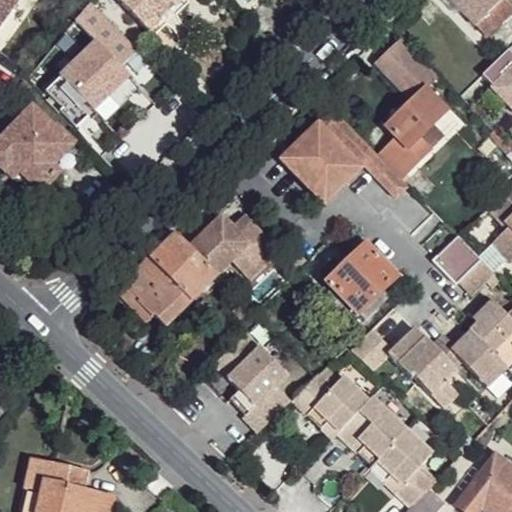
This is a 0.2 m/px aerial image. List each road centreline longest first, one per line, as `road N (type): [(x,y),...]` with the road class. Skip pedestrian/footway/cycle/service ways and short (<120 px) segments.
road 1 (primary): [(40,324),(238,511)]
road 2 (residential): [(214,147),(297,225),(325,227),(354,202),(419,263)]
road 3 (secondary): [(40,324),(214,147)]
road 4 (secondary): [(214,147),(368,0)]
road 5 (unknown): [(400,0),(511,115)]
